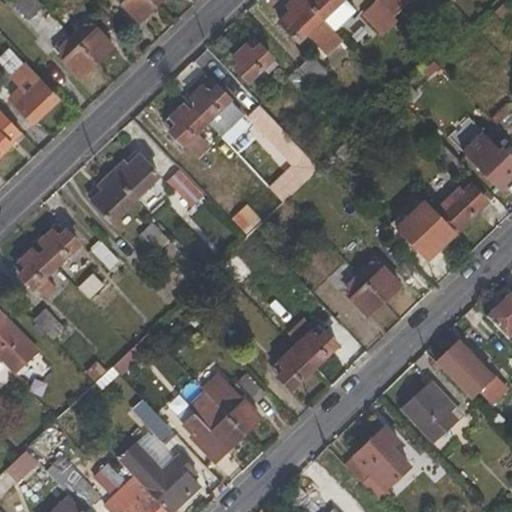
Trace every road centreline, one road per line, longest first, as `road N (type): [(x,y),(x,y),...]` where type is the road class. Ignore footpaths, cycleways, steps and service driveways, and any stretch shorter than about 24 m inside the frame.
road 1 (residential): [(229,511),(511,241)]
road 2 (residential): [(0,221),(234,0)]
